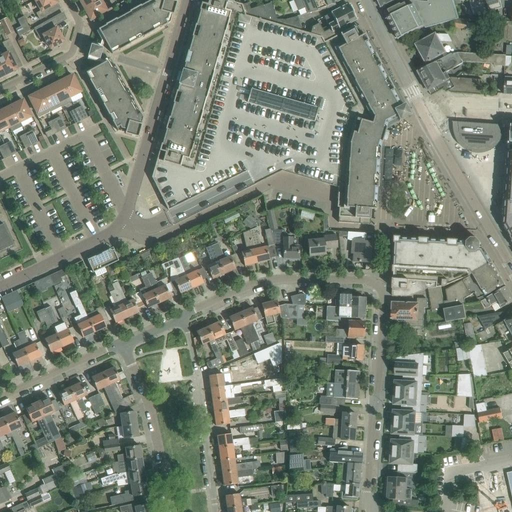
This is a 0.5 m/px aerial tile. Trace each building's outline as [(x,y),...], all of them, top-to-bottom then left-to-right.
[(35,0),(41,11),(36,14),(40,20),(51,13),(48,8),(57,3),(55,0),(35,0)] [(79,0),(84,9),(99,0),(79,0)] [(100,0),(99,0),(84,9),(90,19),(106,11),(100,0)] [(158,24),(160,27),(161,28),(167,24),(165,21),(167,19),(169,14),(173,15),(176,2),(167,0),(152,0),(152,1),(153,0),(154,3),(142,10),(142,9),(131,15),(132,16),(118,23),(107,29),(100,33),(112,54),(119,50),(119,51),(130,45),(128,41),(134,37),(135,38),(135,37),(141,33),(143,37),(154,31),(152,27),(158,24)] [(245,16),(241,5),(224,0),(205,0),(204,4),(203,4),(202,4),(201,3),(201,4),(200,9),(200,10),(196,25),(195,25),(195,26),(192,36),(192,37),(193,37),(189,52),(188,51),(188,52),(185,62),(184,63),(185,63),(183,70),(182,70),(182,71),(180,77),(179,83),(178,84),(179,84),(179,85),(177,91),(176,91),(176,92),(173,102),(173,103),(174,103),(170,118),(169,118),(169,119),(166,129),(166,130),(162,145),(161,144),(161,145),(160,150),(159,151),(160,151),(161,151),(162,152),(160,160),(158,160),(158,159),(157,159),(152,177),(168,210),(175,224),(174,224),(174,225),(282,171),(300,162),(339,174),(338,188),(337,207),(339,207),(338,223),(370,225),(371,219),(373,219),(374,209),(374,210),(375,210),(376,210),(376,209),(376,204),(376,203),(375,203),(376,187),(377,187),(378,176),(378,175),(377,175),(378,160),(379,160),(379,159),(380,149),(380,148),(379,148),(381,142),(382,141),(384,133),(385,129),(385,128),(386,123),(397,117),(398,120),(399,121),(400,120),(409,116),(410,115),(409,114),(405,105),(404,104),(403,105),(401,106),(392,90),(393,90),(393,89),(388,80),(387,79),(379,66),(380,65),(375,55),(374,55),(366,41),(367,41),(367,40),(364,36),(364,35),(363,35),(363,36),(362,36),(357,26),(356,26),(354,27),(348,30),(346,26),(345,26),(332,32),(330,29),(324,33),(319,23),(312,27),(310,34),(301,32),(281,26),(269,22),(245,16)] [(341,0),(301,0),(307,13),(322,10),(330,8),(334,6),(333,4),(341,0)] [(387,18),(390,25),(398,40),(424,27),(425,28),(459,19),(455,5),(453,0),(427,0),(428,2),(411,1),(401,6),(401,5),(388,11),(391,16),(387,18)] [(471,0),(469,1),(474,16),(501,8),(498,0),(471,0)] [(271,2),(263,5),(269,22),(281,26),(301,32),(302,27),(297,16),(283,20),(277,20),(271,2)] [(249,3),(241,5),(245,16),(269,22),(263,5),(251,9),(249,3)] [(324,17),(330,29),(332,32),(345,26),(356,20),(352,12),(354,11),(351,5),(349,6),(348,4),(324,17)] [(30,30),(24,17),(17,20),(21,27),(15,29),(19,37),(30,30)] [(0,20),(0,22),(3,29),(7,35),(13,32),(6,18),(0,20)] [(57,24),(54,18),(34,29),(40,38),(43,36),(50,49),(63,41),(56,28),(56,29),(54,26),(57,24)] [(455,21),(454,28),(466,31),(466,30),(474,31),(475,26),(467,24),(467,23),(455,21)] [(3,29),(0,30),(0,35),(1,35),(4,40),(8,38),(7,35),(3,29)] [(436,34),(425,41),(416,45),(426,63),(435,58),(445,53),(440,44),(440,43),(440,42),(451,42),(448,35),(436,34)] [(8,53),(0,57),(0,65),(6,77),(14,73),(13,72),(13,73),(12,71),(16,69),(12,60),(17,57),(9,39),(2,42),(8,53)] [(91,45),(88,56),(99,59),(102,48),(91,45)] [(450,54),(436,62),(443,75),(446,73),(446,72),(463,63),(457,53),(450,54)] [(494,55),(457,53),(463,63),(466,62),(494,64),(494,55)] [(116,120),(112,122),(116,129),(117,128),(116,128),(119,126),(121,128),(126,130),(125,134),(138,138),(141,125),(143,118),(140,113),(139,113),(140,114),(137,116),(130,104),(131,103),(125,92),(124,93),(117,80),(117,79),(111,68),(111,69),(107,62),(86,73),(90,80),(89,80),(96,91),(100,89),(103,95),(102,96),(102,97),(103,96),(107,102),(103,105),(109,116),(113,113),(116,120)] [(443,75),(436,62),(427,67),(418,72),(431,96),(444,89),(446,92),(449,91),(446,86),(453,82),(451,77),(449,78),(446,73),(443,75)] [(66,78),(61,80),(70,97),(81,92),(73,76),(66,79),(66,78)] [(451,77),(453,82),(446,86),(449,91),(449,90),(451,93),(472,94),(473,79),(451,77)] [(482,80),(473,79),(472,94),(481,95),(482,80)] [(57,83),(51,86),(61,107),(72,101),(70,97),(61,80),(57,82),(57,83)] [(44,89),(40,91),(50,112),(61,107),(51,86),(45,90),(44,89)] [(50,112),(40,91),(35,93),(36,94),(29,97),(37,113),(36,114),(38,118),(50,112)] [(16,103),(11,105),(22,127),(33,121),(23,101),(16,104),(16,103)] [(7,108),(1,111),(9,128),(11,132),(22,127),(11,105),(7,107),(7,108)] [(82,106),(76,109),(82,120),(87,118),(82,106)] [(82,120),(76,109),(70,112),(75,124),(82,120)] [(0,132),(9,128),(1,111),(0,111),(0,132)] [(60,117),(54,120),(60,131),(66,128),(60,117)] [(60,131),(54,120),(48,123),(52,130),(45,133),(47,137),(60,131)] [(452,122),(452,123),(453,123),(457,123),(457,126),(457,129),(458,132),(458,135),(460,137),(461,140),(463,142),(465,144),(468,146),(471,147),(473,148),(476,149),(480,149),(483,149),(486,148),(489,146),(491,145),(493,143),(495,140),(500,140),(500,142),(501,142),(502,125),(452,122)] [(32,131),(26,134),(31,145),(37,142),(32,131)] [(31,145),(26,134),(20,137),(25,148),(31,145)] [(10,142),(4,145),(10,156),(16,153),(10,142)] [(10,156),(4,145),(0,147),(0,151),(4,159),(10,156)] [(301,210),(299,216),(312,219),(314,214),(301,210)] [(252,227),(253,229),(256,227),(256,228),(260,226),(256,223),(251,218),(247,216),(243,222),(250,229),(252,227)] [(0,225),(0,251),(13,245),(3,224),(0,225)] [(253,229),(249,230),(257,263),(269,260),(266,247),(261,248),(256,228),(256,227),(253,229)] [(268,246),(273,245),(270,230),(270,229),(264,230),(268,246)] [(235,254),(234,254),(238,263),(243,261),(244,266),(257,263),(249,230),(242,233),(247,251),(235,254)] [(270,230),(273,245),(274,245),(274,247),(283,247),(283,259),(298,259),(299,246),(292,246),(292,238),(284,238),(284,230),(270,230)] [(353,261),(372,263),(374,243),(363,242),(364,233),(344,232),(343,237),(347,237),(347,240),(352,240),(351,253),(354,253),(353,261)] [(307,241),(309,257),(326,255),(325,249),(338,248),(336,235),(323,236),(324,239),(307,241)] [(409,297),(427,289),(441,287),(441,288),(469,276),(470,276),(492,263),(492,262),(483,248),(480,247),(480,243),(477,239),(471,239),(468,242),(467,242),(458,242),(458,241),(448,240),(448,241),(429,240),(429,239),(419,239),(419,240),(401,239),(401,238),(395,237),(392,297),(402,297),(409,297)] [(218,243),(211,246),(223,274),(236,269),(234,265),(238,263),(234,254),(230,256),(224,259),(218,243)] [(202,268),(202,269),(205,277),(210,275),(212,279),(223,274),(211,246),(205,249),(212,264),(206,266),(205,264),(201,266),(202,268)] [(87,260),(92,270),(93,273),(118,261),(114,251),(109,250),(87,260)] [(140,255),(142,259),(151,255),(150,251),(140,255)] [(184,257),(178,259),(191,289),(203,283),(201,279),(200,276),(199,274),(197,271),(192,273),(184,257)] [(178,258),(161,265),(164,270),(170,267),(175,270),(179,279),(174,281),(180,294),(191,289),(178,259),(178,258)] [(505,285),(492,263),(470,276),(469,276),(470,276),(445,290),(447,301),(443,301),(444,307),(465,304),(464,299),(474,293),(478,300),(505,285)] [(116,274),(113,267),(113,266),(106,270),(109,277),(116,274)] [(154,268),(145,271),(159,303),(171,298),(165,285),(159,288),(155,280),(154,280),(151,273),(156,271),(154,268)] [(140,292),(135,294),(141,307),(146,305),(147,308),(159,303),(145,271),(140,273),(142,277),(141,277),(146,288),(140,290),(140,292)] [(62,281),(58,272),(49,276),(53,285),(62,281)] [(49,276),(33,283),(38,294),(46,291),(45,288),(53,284),(49,276)] [(112,285),(112,286),(114,290),(126,318),(138,313),(137,309),(141,307),(135,294),(131,296),(132,300),(126,303),(117,282),(112,285)] [(441,287),(427,289),(431,309),(444,307),(443,301),(441,288),(441,287)] [(511,301),(511,296),(506,287),(482,301),(486,308),(496,303),(500,309),(511,301)] [(103,308),(103,309),(108,321),(113,319),(115,323),(126,318),(114,290),(110,292),(109,292),(116,307),(110,310),(108,306),(103,308)] [(2,298),(8,313),(24,306),(17,291),(2,298)] [(335,300),(335,307),(365,308),(365,298),(351,297),(351,294),(340,294),(339,300),(335,300)] [(291,297),(293,305),(298,305),(305,306),(305,295),(300,295),(291,297)] [(94,333),(87,315),(80,299),(74,302),(83,322),(77,325),(83,338),(94,333)] [(96,311),(87,315),(94,333),(106,327),(104,323),(108,321),(103,309),(103,308),(99,299),(93,302),(96,311)] [(391,311),(391,320),(405,320),(404,326),(414,326),(422,327),(422,322),(423,313),(423,308),(424,307),(426,306),(426,302),(428,302),(428,300),(418,300),(417,304),(404,303),(392,303),(391,311)] [(282,319),(287,319),(289,319),(286,304),(278,306),(277,301),(261,305),(264,314),(264,317),(265,317),(267,325),(274,323),(272,315),(279,313),(280,318),(282,319)] [(293,305),(286,304),(289,319),(297,319),(298,305),(293,305)] [(51,306),(45,309),(52,325),(56,334),(62,347),(73,342),(68,329),(65,323),(59,326),(53,311),(51,306)] [(443,310),(446,323),(466,319),(463,306),(443,310)] [(365,308),(335,307),(330,307),(330,312),(335,312),(335,318),(364,319),(365,308)] [(47,327),(52,325),(45,309),(44,308),(36,312),(41,323),(44,322),(47,327)] [(252,308),(240,313),(253,342),(259,340),(252,323),(258,321),(252,308)] [(511,343),(511,342),(511,310),(506,312),(496,314),(477,317),(485,330),(494,325),(506,345),(511,343)] [(253,342),(240,313),(229,318),(234,331),(240,328),(247,345),(253,342)] [(220,322),(208,327),(215,345),(216,345),(226,340),(232,352),(237,350),(234,342),(230,333),(225,334),(220,322)] [(325,343),(343,343),(345,343),(345,338),(354,338),(354,336),(364,337),(364,323),(347,322),(347,329),(336,329),(335,337),(325,337),(325,343)] [(463,324),(468,348),(476,346),(472,323),(463,324)] [(0,342),(2,348),(9,345),(0,325),(0,342)] [(215,345),(208,327),(196,332),(202,345),(209,342),(216,359),(206,363),(209,370),(224,363),(221,357),(216,345),(215,345)] [(17,333),(19,339),(20,339),(30,362),(41,356),(35,344),(30,346),(23,331),(17,333)] [(62,347),(56,334),(44,340),(50,352),(62,347)] [(20,339),(19,339),(13,342),(17,352),(12,354),(18,367),(30,362),(20,339)] [(242,339),(234,342),(237,350),(240,357),(248,353),(242,339)] [(511,342),(511,343),(511,345),(511,349),(503,354),(511,369),(511,368),(511,342)] [(343,356),(342,360),(348,360),(352,360),(362,361),(363,346),(353,345),(343,345),(342,356),(343,356)] [(468,348),(469,354),(482,351),(481,345),(476,346),(468,348)] [(0,367),(9,363),(2,348),(0,348),(0,367)] [(470,360),(469,354),(468,348),(461,349),(462,361),(470,360)] [(469,354),(470,360),(483,357),(482,351),(469,354)] [(395,375),(406,376),(406,375),(422,376),(424,354),(404,356),(404,364),(396,363),(395,375)] [(327,357),(326,363),(333,364),(342,364),(342,360),(343,356),(342,356),(338,356),(327,355),(327,357)] [(470,360),(471,366),(484,363),(483,357),(470,360)] [(484,363),(471,366),(473,371),(486,369),(484,363)] [(114,367),(103,373),(119,410),(131,404),(128,397),(122,399),(115,383),(120,380),(117,374),(114,367)] [(486,369),(473,371),(474,378),(487,375),(486,369)] [(335,370),(334,384),(358,385),(359,372),(335,370)] [(119,410),(103,373),(91,378),(97,391),(103,388),(114,412),(119,410)] [(209,376),(210,388),(224,386),(222,374),(209,376)] [(395,381),(394,393),(421,395),(422,376),(406,375),(406,376),(406,382),(395,381)] [(470,397),(472,398),(470,376),(463,376),(462,397),(470,397)] [(81,382),(70,388),(80,410),(81,412),(87,410),(81,398),(87,396),(81,382)] [(319,404),(320,404),(338,405),(343,405),(344,399),(357,399),(358,385),(334,384),(326,383),(326,396),(320,396),(320,398),(319,398),(319,404)] [(210,388),(212,400),(226,398),(224,386),(210,388)] [(80,410),(70,388),(58,393),(64,406),(70,403),(75,412),(80,410)] [(405,405),(404,411),(404,412),(416,412),(416,413),(420,413),(421,395),(394,393),(394,396),(392,396),(392,403),(394,403),(394,405),(405,405)] [(99,394),(93,397),(98,408),(99,407),(104,405),(99,394)] [(98,408),(93,397),(88,399),(95,414),(101,411),(99,407),(98,408)] [(212,400),(214,413),(227,411),(227,405),(243,403),(242,397),(226,399),(226,398),(212,400)] [(48,398),(36,403),(53,441),(58,439),(60,438),(50,415),(55,412),(48,398)] [(476,404),(480,424),(502,420),(501,409),(496,410),(494,401),(476,404)] [(53,441),(36,403),(25,408),(32,423),(36,421),(48,444),(53,441)] [(338,405),(320,404),(319,412),(335,413),(335,405),(338,405)] [(227,411),(214,413),(216,426),(229,424),(228,417),(245,416),(245,415),(250,415),(250,408),(227,411)] [(286,421),(285,410),(274,411),(275,422),(286,421)] [(390,422),(415,424),(416,413),(416,412),(404,412),(404,411),(393,411),(393,413),(391,413),(391,419),(393,419),(393,422),(390,422)] [(120,414),(122,426),(137,424),(135,412),(120,414)] [(15,413),(3,418),(12,437),(18,449),(24,446),(16,430),(22,427),(15,413)] [(334,419),(334,426),(355,427),(356,414),(341,413),(341,420),(334,419)] [(287,417),(288,431),(300,429),(302,428),(301,415),(287,417)] [(464,415),(464,426),(464,428),(468,428),(475,427),(474,415),(464,415)] [(89,425),(91,429),(100,425),(101,426),(112,421),(109,416),(89,425)] [(0,455),(2,458),(6,456),(0,441),(0,436),(6,434),(8,439),(12,437),(3,418),(0,419),(0,455)] [(87,426),(85,420),(79,423),(76,424),(79,430),(87,426)] [(392,434),(403,435),(414,435),(415,424),(390,422),(390,423),(393,423),(393,426),(391,426),(390,432),(392,432),(392,434)] [(137,424),(122,426),(124,439),(138,436),(137,424)] [(261,425),(239,428),(240,433),(262,430),(261,425)] [(355,427),(334,426),(333,426),(332,439),(319,438),(318,445),(335,446),(335,440),(354,441),(355,427)] [(464,426),(452,426),(452,437),(461,438),(460,450),(469,448),(465,438),(463,438),(464,428),(464,426)] [(118,439),(115,440),(114,434),(108,435),(108,440),(102,441),(103,448),(98,450),(99,459),(102,458),(104,453),(120,450),(118,439)] [(217,436),(219,448),(232,446),(242,445),(249,444),(258,443),(257,437),(248,439),(248,438),(232,440),(231,434),(217,436)] [(391,449),(391,452),(413,453),(413,454),(418,454),(419,435),(414,435),(403,435),(402,441),(392,440),(391,443),(390,443),(389,449),(391,449)] [(58,439),(53,441),(57,453),(64,450),(60,438),(58,439)] [(116,455),(117,462),(127,461),(142,458),(140,446),(125,448),(126,454),(116,455)] [(219,448),(220,460),(234,459),(232,446),(219,448)] [(289,452),(288,473),(303,471),(303,470),(302,461),(302,451),(289,452)] [(329,462),(343,464),(343,463),(361,465),(361,453),(330,451),(329,462)] [(275,453),(276,464),(285,463),(284,452),(275,453)] [(413,453),(391,452),(391,455),(389,455),(389,462),(390,462),(390,464),(401,465),(401,472),(417,473),(417,465),(413,465),(413,454),(413,453)] [(127,461),(117,462),(119,474),(129,473),(144,470),(142,458),(127,461)] [(220,460),(222,473),(252,469),(251,462),(235,465),(234,459),(220,460)] [(0,473),(10,469),(7,463),(0,466),(0,473)] [(341,485),(345,485),(345,483),(359,484),(361,465),(343,463),(343,464),(341,485)] [(37,488),(40,495),(68,483),(65,475),(66,475),(61,465),(51,469),(53,474),(41,480),(44,484),(39,486),(39,487),(37,488)] [(271,468),(272,476),(283,475),(282,467),(271,468)] [(252,469),(222,473),(224,486),(238,484),(237,478),(253,476),(252,469)] [(126,485),(130,484),(145,482),(144,470),(129,473),(119,474),(113,475),(101,479),(103,486),(122,480),(126,479),(126,485)] [(384,488),(412,490),(413,489),(413,482),(412,481),(412,479),(415,479),(416,473),(403,472),(402,478),(388,477),(388,479),(386,479),(385,488),(384,488)] [(145,482),(130,484),(131,490),(125,491),(126,494),(110,498),(112,506),(133,501),(133,496),(147,494),(145,482)] [(345,483),(345,485),(345,491),(342,491),(341,498),(342,499),(357,500),(357,498),(358,498),(359,484),(345,483)] [(271,486),(271,494),(273,494),(273,496),(282,495),(283,485),(271,486)] [(87,494),(87,493),(84,486),(76,488),(74,489),(76,497),(87,494)] [(24,494),(27,501),(40,495),(37,488),(24,494)] [(412,490),(384,488),(385,489),(385,498),(387,498),(387,499),(396,500),(396,506),(418,507),(418,501),(412,501),(412,490)] [(0,492),(0,503),(4,502),(4,501),(11,498),(8,493),(2,496),(0,492)] [(225,496),(227,508),(241,506),(247,506),(246,499),(240,499),(239,494),(225,496)] [(40,495),(27,501),(30,507),(43,501),(40,495)] [(269,504),(270,511),(280,511),(279,503),(269,504)]
